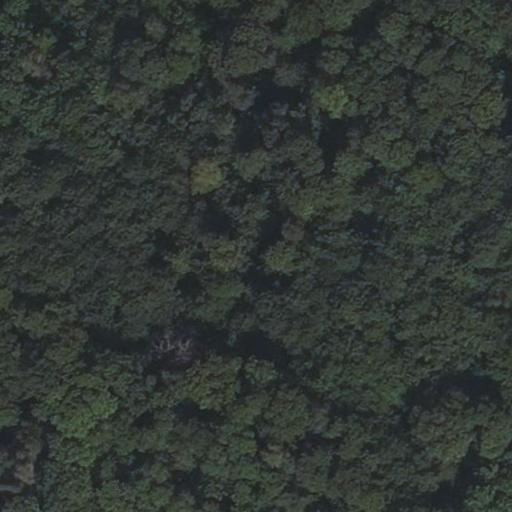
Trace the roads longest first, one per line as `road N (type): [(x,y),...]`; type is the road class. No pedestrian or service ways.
road 1 (track): [(218,511),(0,264)]
road 2 (track): [(511,435),(333,511)]
